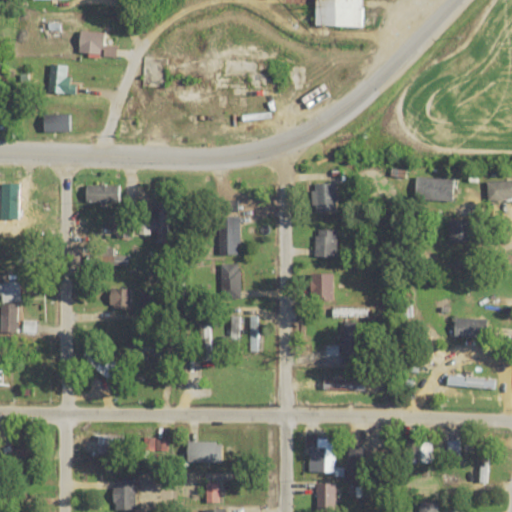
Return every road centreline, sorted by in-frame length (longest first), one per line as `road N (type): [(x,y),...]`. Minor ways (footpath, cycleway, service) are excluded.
road 1 (residential): [(511,418),(0,414)]
road 2 (residential): [(283,511),(283,146)]
road 3 (residential): [(65,156),(61,511)]
road 4 (residential): [(511,487),(511,225),(486,217)]
road 5 (secondary): [(0,152),(213,159),(283,146)]
road 6 (residential): [(101,156),(117,93),(158,28),(207,2),(262,2)]
road 7 (secondary): [(461,0),(348,110),(283,146)]
